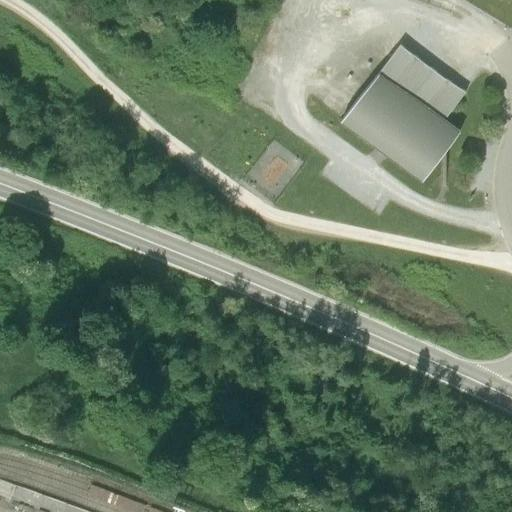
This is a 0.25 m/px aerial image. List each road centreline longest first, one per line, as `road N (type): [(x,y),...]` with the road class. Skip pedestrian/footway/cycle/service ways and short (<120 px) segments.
road 1 (track): [(511,260),(243,209),(193,173),(15,0)]
road 2 (secondary): [(0,184),(467,381)]
